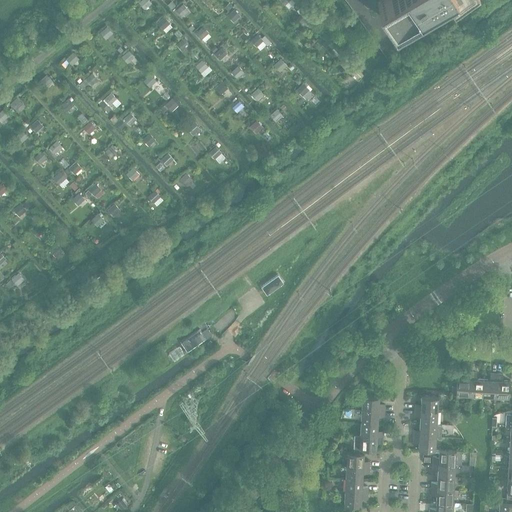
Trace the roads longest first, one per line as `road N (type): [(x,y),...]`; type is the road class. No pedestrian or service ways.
road 1 (unclassified): [(160,399),(230,349),(318,406)]
road 2 (unclassified): [(497,258),(380,341)]
road 3 (unclassified): [(318,406),(238,511)]
road 4 (residential): [(396,459),(401,366),(380,341)]
